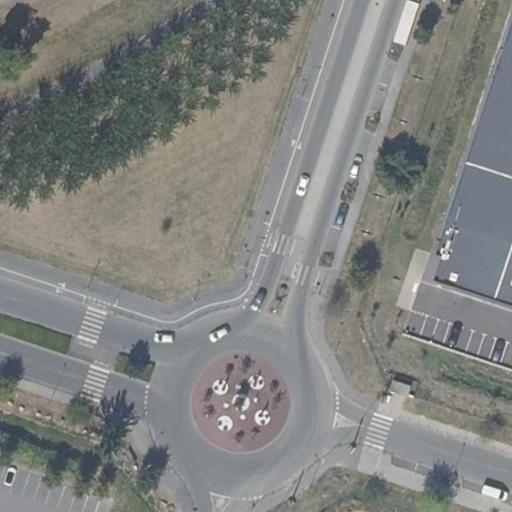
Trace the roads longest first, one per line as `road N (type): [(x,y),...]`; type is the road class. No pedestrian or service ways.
road 1 (secondary): [(300,364),(300,301),(399,0)]
road 2 (secondary): [(364,0),(266,295),(229,332)]
road 3 (residential): [(309,422),(354,423),(511,474)]
road 4 (secondary): [(197,345),(159,348),(0,295)]
road 5 (secondary): [(0,356),(143,404),(174,431)]
